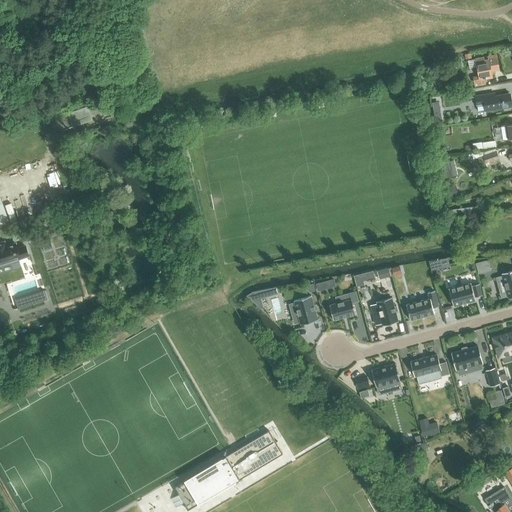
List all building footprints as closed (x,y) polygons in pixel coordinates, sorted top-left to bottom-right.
[(474,88),(484,86),(483,81),(492,79),(491,72),(499,70),(496,55),(487,56),(488,60),(484,61),(483,57),(474,59),(478,77),(472,78),(474,88)] [(456,93),(458,101),(470,99),(469,91),(456,93)] [(494,93),(476,96),(478,110),(511,105),(510,93),(495,96),(494,93)] [(54,128),(52,129),(53,132),(74,125),(75,126),(93,120),(88,106),(70,113),(69,110),(57,115),(58,118),(52,121),(54,128)] [(511,123),(500,125),(503,140),(511,138),(511,123)] [(495,140),(473,143),(474,148),(495,145),(495,140)] [(482,169),(487,167),(485,162),(499,158),(496,148),(471,153),(474,159),(478,158),(482,169)] [(450,161),(443,163),(446,178),(454,176),(450,161)] [(0,226),(10,224),(0,193),(0,226)] [(8,204),(13,217),(16,216),(11,203),(8,204)] [(477,206),(453,209),(454,216),(478,213),(477,206)] [(47,234),(39,237),(41,243),(49,241),(47,234)] [(0,273),(21,267),(19,258),(29,255),(26,246),(18,249),(16,243),(6,247),(4,242),(0,243),(0,273)] [(441,257),(429,259),(431,269),(443,267),(441,257)] [(476,263),(479,273),(490,270),(488,260),(476,263)] [(400,266),(392,268),(394,276),(402,274),(400,266)] [(389,268),(377,271),(379,277),(385,275),(386,277),(391,276),(389,268)] [(373,270),(354,276),(356,283),(375,278),(373,270)] [(511,271),(502,274),(503,275),(508,296),(509,298),(511,296),(511,271)] [(325,281),(316,284),(318,290),(327,287),(325,281)] [(483,295),(480,283),(472,285),(471,283),(449,289),(454,306),(476,300),(475,297),(483,295)] [(276,287),(269,288),(271,295),(278,294),(276,287)] [(44,291),(16,300),(18,309),(47,300),(44,291)] [(337,303),(330,305),(334,320),(356,314),(353,303),(359,301),(356,291),(349,293),(351,299),(337,303)] [(430,298),(406,304),(411,320),(435,313),(433,308),(439,306),(435,291),(428,292),(430,298)] [(311,295),(294,300),(295,302),(300,322),(301,324),(318,320),(315,310),(314,305),(311,295)] [(383,323),(383,325),(398,321),(396,312),(394,306),(392,297),(377,301),(377,303),(383,323)] [(511,332),(493,338),(499,357),(510,354),(511,359),(511,332)] [(468,348),(462,350),(452,353),(456,370),(457,370),(459,375),(468,373),(466,367),(482,363),(478,346),(468,348)] [(437,354),(411,361),(415,377),(416,376),(418,385),(442,378),(441,376),(449,374),(446,362),(440,364),(437,354)] [(396,363),(400,374),(405,372),(401,362),(396,363)] [(396,363),(372,370),(376,387),(377,387),(379,395),(402,389),(399,381),(400,380),(396,363)] [(499,383),(495,368),(486,371),(491,386),(499,383)] [(367,377),(355,380),(358,390),(370,387),(367,377)] [(509,387),(503,388),(505,397),(511,395),(509,387)] [(505,404),(501,390),(494,392),(496,398),(498,406),(505,404)] [(428,418),(419,420),(423,437),(440,432),(437,422),(429,424),(428,418)] [(269,430),(174,487),(188,510),(283,454),(269,430)] [(426,442),(420,445),(423,451),(429,449),(426,442)] [(415,447),(404,451),(407,457),(418,453),(415,447)] [(494,462),(486,462),(487,473),(495,472),(494,462)] [(511,511),(511,499),(504,487),(486,498),(490,504),(488,505),(489,507),(491,506),(495,511),(496,511),(511,511)]
